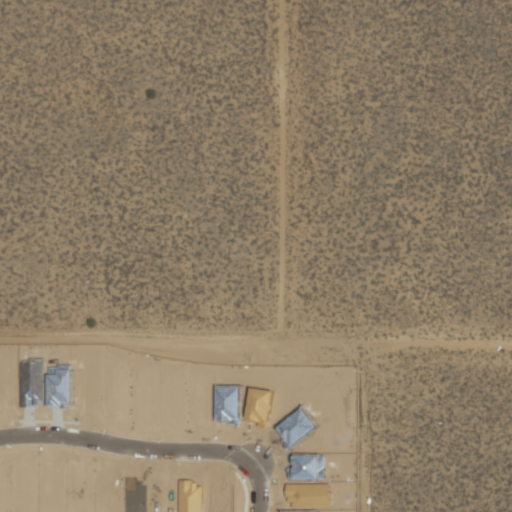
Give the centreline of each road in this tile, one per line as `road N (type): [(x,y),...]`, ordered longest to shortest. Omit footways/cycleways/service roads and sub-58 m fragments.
road 1 (track): [(0,338),(511,341)]
road 2 (track): [(288,340),(286,0)]
road 3 (residential): [(0,440),(223,454),(248,469)]
